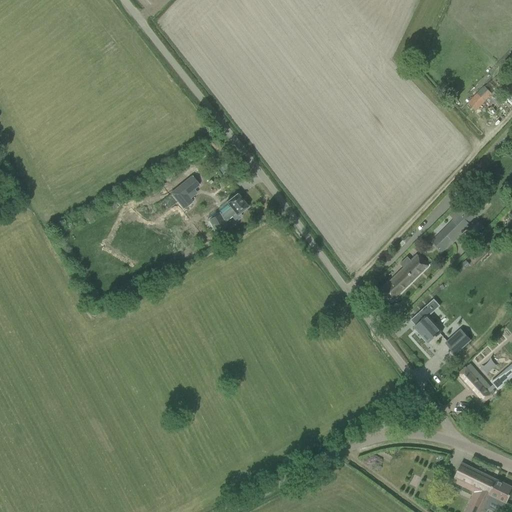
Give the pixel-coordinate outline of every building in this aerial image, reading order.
[(511,77),(511,78),(502,88),(511,97),(511,77)] [(474,97),(468,103),(476,111),(493,95),(491,93),(485,87),(484,86),(474,97)] [(192,176),(171,193),(184,210),(193,203),(187,195),(199,185),(192,176)] [(470,225),(469,224),(483,209),(489,202),(480,192),(473,199),(432,241),(442,253),(470,225)] [(208,219),(207,219),(214,232),(227,225),(225,222),(232,217),(235,220),(237,220),(240,218),(241,215),(240,214),(248,207),(237,193),(226,202),(230,207),(221,214),(219,212),(216,214),(215,213),(207,217),(208,219)] [(411,261),(407,257),(400,264),(404,268),(388,283),(381,289),(391,301),(399,295),(428,266),(417,255),(411,261)] [(425,307),(411,320),(416,326),(414,327),(429,343),(435,337),(436,338),(443,332),(429,317),(435,311),(428,304),(425,307)] [(461,329),(445,343),(455,354),(471,340),(461,329)] [(493,385),(490,388),(492,390),(495,387),(498,390),(511,377),(511,364),(491,383),(493,385)] [(482,403),(489,397),(494,392),(492,390),(490,388),(469,365),(465,369),(457,375),(482,403)] [(462,414),(457,419),(464,426),(469,420),(462,414)] [(490,491),(495,479),(462,463),(454,479),(463,483),(480,492),(472,507),(471,506),(467,511),(484,511),(485,511),(478,509),(486,492),(487,492),(488,490),(490,491)] [(511,487),(495,479),(490,491),(488,490),(487,492),(486,492),(478,509),(485,511),(489,502),(503,508),(506,502),(504,501),(507,496),(511,487)]
